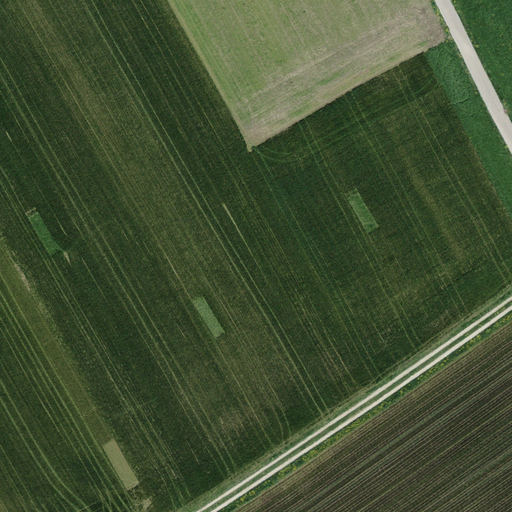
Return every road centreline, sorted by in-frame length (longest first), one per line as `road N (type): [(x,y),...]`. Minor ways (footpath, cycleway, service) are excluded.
road 1 (track): [(511,306),(215,511)]
road 2 (track): [(447,0),(511,130)]
